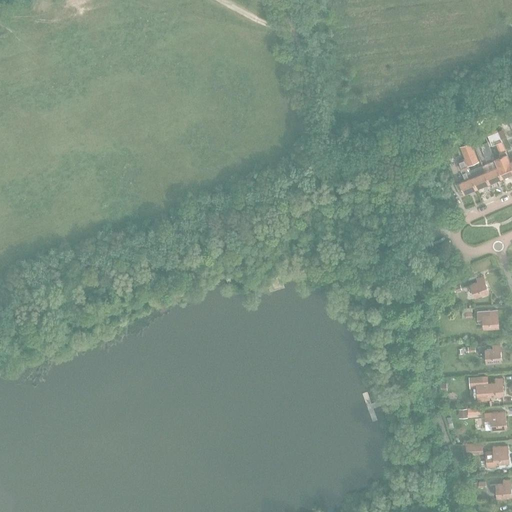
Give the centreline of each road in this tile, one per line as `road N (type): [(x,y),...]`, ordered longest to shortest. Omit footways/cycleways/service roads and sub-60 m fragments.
road 1 (track): [(323,168),(295,34),(221,0)]
road 2 (residential): [(391,138),(511,69)]
road 3 (residential): [(511,200),(458,228),(458,242),(470,252),(498,242)]
